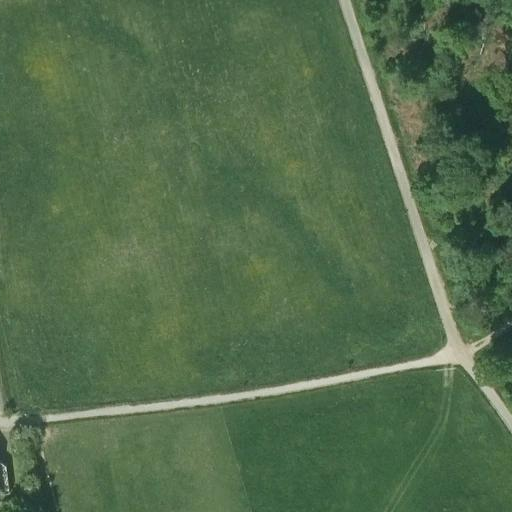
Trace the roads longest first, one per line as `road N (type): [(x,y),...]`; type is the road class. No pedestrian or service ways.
road 1 (track): [(0,423),(229,401),(462,353)]
road 2 (track): [(347,0),(462,353)]
